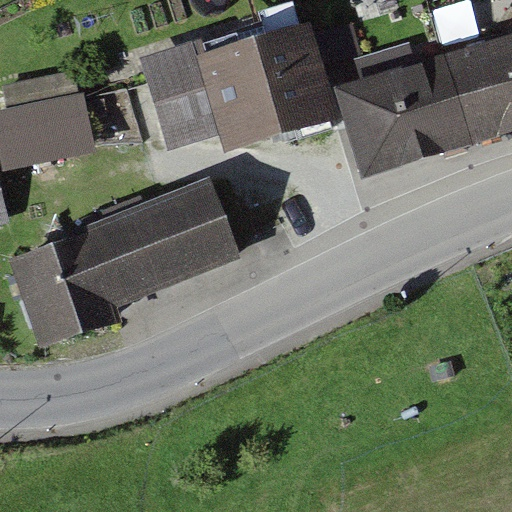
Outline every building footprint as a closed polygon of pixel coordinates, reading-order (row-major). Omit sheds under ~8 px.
[(342,127),(312,29),(198,63),(194,49),(141,65),(168,157),(221,141),(227,162),(342,127)] [(511,141),(511,43),(336,96),(363,186),(511,141)] [(8,114),(0,116),(0,147),(6,178),(99,158),(86,97),(80,98),(75,74),(2,90),(8,114)] [(0,233),(14,230),(0,181),(0,233)] [(218,188),(6,265),(40,359),(121,330),(115,313),(246,266),(218,188)]
